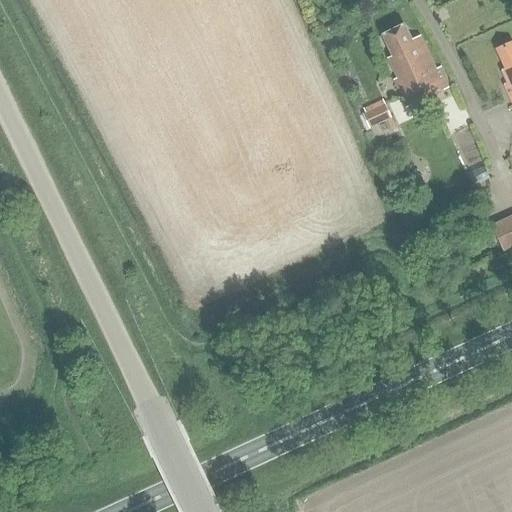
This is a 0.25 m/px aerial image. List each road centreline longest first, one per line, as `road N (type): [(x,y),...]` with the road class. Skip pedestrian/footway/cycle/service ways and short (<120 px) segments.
road 1 (unknown): [(0,2),(176,342),(224,387),(511,259)]
road 2 (unclassified): [(196,511),(0,104)]
road 3 (trunk): [(127,511),(511,335)]
road 4 (residential): [(415,0),(493,156)]
